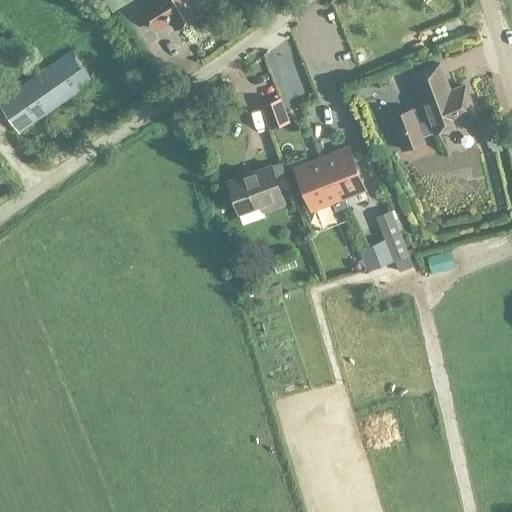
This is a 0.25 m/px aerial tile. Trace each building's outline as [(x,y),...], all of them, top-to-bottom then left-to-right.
[(127,4),(124,0),(104,0),(113,12),(127,4)] [(153,0),(141,8),(155,32),(171,22),(176,30),(202,15),(192,0),(153,0)] [(72,49),(0,99),(0,103),(20,132),(93,81),(72,49)] [(464,85),(450,91),(439,63),(413,74),(425,107),(414,111),(413,108),(391,117),(403,149),(426,140),(424,136),(433,132),(476,115),(464,85)] [(351,105),(373,98),(367,79),(346,86),(351,105)] [(279,99),(260,106),(269,128),(287,122),(279,99)] [(492,119),(479,124),(484,140),(498,135),(492,119)] [(321,158),(342,208),(348,206),(344,196),(364,189),(347,148),(321,158)] [(332,201),(335,211),(342,208),(321,158),(295,169),(312,209),(332,201)] [(280,163),(271,166),(281,193),(290,189),(280,163)] [(271,165),(228,181),(239,213),(262,204),(264,210),(285,202),(281,193),(271,166),(271,165)] [(391,211),(376,217),(394,261),(409,255),(391,211)] [(339,277),(334,262),(318,267),(323,282),(339,277)] [(251,303),(282,293),(279,283),(257,290),(258,294),(249,297),(251,303)]
